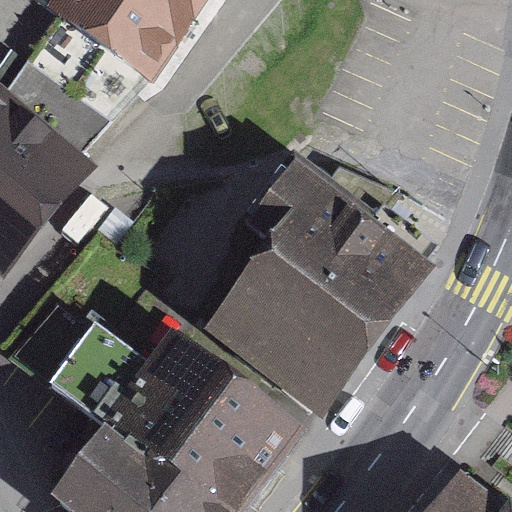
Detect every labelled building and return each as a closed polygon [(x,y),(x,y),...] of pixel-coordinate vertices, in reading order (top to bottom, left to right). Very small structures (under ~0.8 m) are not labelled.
[(36,0),(64,19),(35,62),(117,116),(136,87),(155,100),(221,0),(36,0)] [(0,270),(1,271),(79,176),(0,111),(0,270)] [(373,356),(424,285),(363,241),(371,231),(299,179),(240,259),(266,278),(373,356)] [(322,424),(373,356),(266,278),(215,347),(322,424)] [(238,511),(287,449),(172,360),(153,385),(98,343),(54,400),(115,448),(198,511),(238,511)] [(198,511),(115,448),(65,511),(198,511)] [(505,511),(461,477),(433,511),(505,511)]
